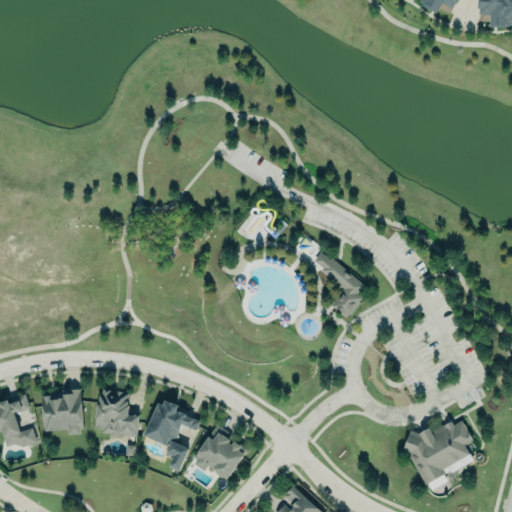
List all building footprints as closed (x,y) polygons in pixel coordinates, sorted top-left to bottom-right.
[(419,0),(419,2),(422,4),(422,5),(434,12),(437,7),(447,12),(453,3),(454,3),(455,0),(419,0)] [(511,0),(478,0),(478,14),(490,14),(489,25),(511,25),(511,0)] [(364,284),(320,250),(311,262),(343,288),(330,304),(346,318),(363,296),(358,292),(364,284)] [(81,386),(83,428),(79,428),(80,433),(67,434),(66,428),(43,429),(41,393),(49,392),(50,395),(63,395),(62,390),(71,389),(71,386),(81,386)] [(102,386),(102,392),(98,392),(97,401),(96,401),(95,415),(95,416),(94,427),(101,427),(101,431),(108,432),(108,434),(121,436),(122,434),(135,435),(138,413),(135,412),(134,411),(133,411),(133,412),(127,411),(128,402),(127,401),(128,390),(121,389),(119,388),(117,388),(116,393),(110,392),(111,387),(102,386)] [(24,390),(29,407),(15,411),(21,430),(32,426),(37,441),(22,446),(13,442),(5,445),(0,430),(0,397),(8,395),(9,399),(15,397),(14,394),(24,390)] [(164,395),(162,399),(157,397),(141,432),(167,444),(165,448),(166,449),(164,453),(171,456),(168,462),(169,462),(168,464),(178,469),(179,467),(178,466),(189,445),(176,439),(178,435),(177,431),(181,421),(195,427),(199,418),(185,412),(186,410),(179,407),(177,407),(179,400),(170,396),(169,398),(164,395)] [(410,428),(402,451),(408,454),(425,483),(427,481),(431,488),(447,480),(444,473),(449,470),(450,471),(473,459),(469,452),(464,443),(472,438),(462,418),(454,423),(452,419),(444,424),(432,430),(429,425),(418,431),(410,428)] [(247,446),(227,476),(223,473),(221,475),(212,469),(214,466),(207,462),(203,468),(193,461),(196,457),(193,455),(197,450),(196,449),(217,421),(227,428),(227,430),(232,433),(230,436),(239,442),(240,441),(247,446)] [(292,482),(324,511),(274,511),(283,502),(289,508),(293,504),(291,502),(295,498),(292,496),(289,499),(282,493),(292,482)]
